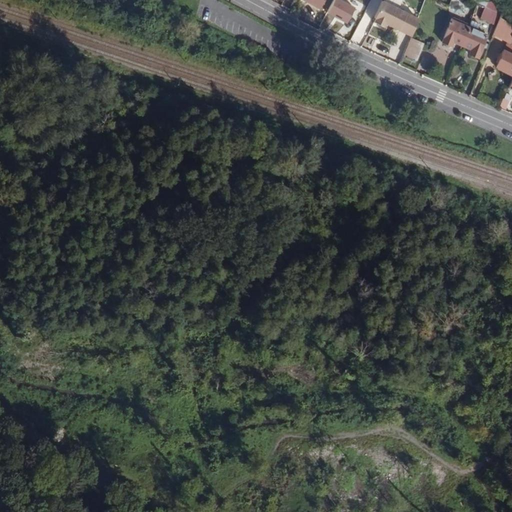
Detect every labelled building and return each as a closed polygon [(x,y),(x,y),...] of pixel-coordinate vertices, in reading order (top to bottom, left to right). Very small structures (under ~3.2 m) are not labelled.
[(303,0),(319,9),(324,0),(303,0)] [(354,6),(342,0),(333,0),(326,13),(346,23),(354,6)] [(418,19),(381,2),(373,20),(375,20),(373,24),(383,28),(385,24),(411,36),(418,19)] [(504,11),(489,3),(481,16),(496,25),(504,11)] [(464,46),(473,25),(463,21),(462,23),(455,19),(444,43),(452,46),(454,42),(464,46)] [(511,42),(511,26),(502,20),(495,36),(508,42),(511,43),(511,42)] [(481,59),(491,36),(482,32),(484,29),(473,25),(464,46),(474,51),(472,55),(481,59)] [(417,61),(425,44),(411,38),(404,55),(417,61)] [(511,56),(504,53),(497,69),(511,75),(511,56)]
